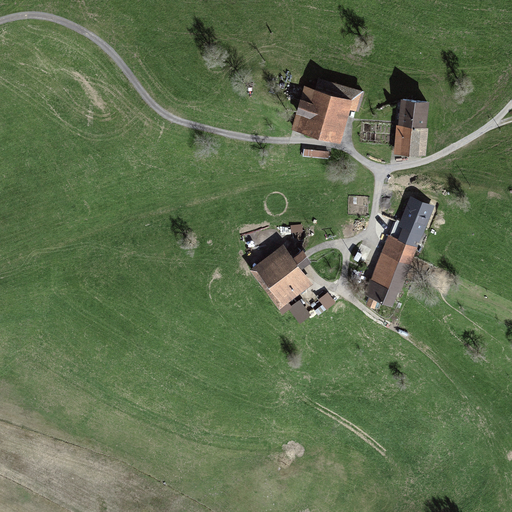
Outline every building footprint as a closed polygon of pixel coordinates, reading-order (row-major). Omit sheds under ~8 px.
[(312,88),(299,131),(343,144),(356,101),(312,88)] [(428,104),(403,103),(400,150),(425,152),(428,104)] [(307,157),(330,157),(330,149),(307,150),(307,157)] [(421,251),(390,240),(374,284),(396,292),(404,268),(414,272),(421,251)] [(287,250),(258,274),(288,310),(317,286),(287,250)] [(321,296),(326,308),(336,304),(331,292),(321,296)]
